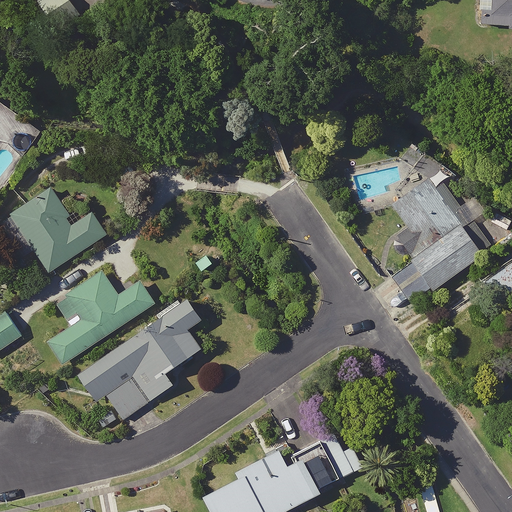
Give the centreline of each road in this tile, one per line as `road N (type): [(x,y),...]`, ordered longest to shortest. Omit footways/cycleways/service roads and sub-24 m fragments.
road 1 (residential): [(0,462),(110,461),(155,445),(358,309)]
road 2 (residential): [(358,309),(502,511)]
road 3 (residential): [(271,191),(358,309)]
